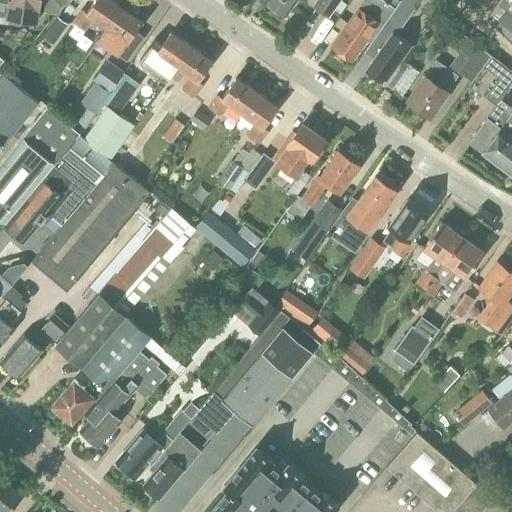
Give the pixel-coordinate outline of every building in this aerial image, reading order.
[(40,8),(41,0),(11,0),(11,1),(10,3),(0,14),(0,17),(8,19),(36,24),(39,8),(40,8)] [(108,27),(123,6),(114,0),(94,0),(87,11),(83,8),(74,21),(87,30),(94,18),(108,27)] [(265,0),(286,15),(297,0),(310,0),(316,4),(314,7),(328,18),(341,0),(265,0)] [(385,83),(412,44),(398,34),(416,8),(404,0),(401,0),(396,7),(371,42),(368,47),(377,54),(366,70),(385,83)] [(511,0),(499,0),(495,7),(493,9),(511,30),(511,0)] [(349,23),(332,46),(353,61),(368,40),(371,42),(396,7),(386,1),(379,12),(364,1),(349,23)] [(108,27),(101,37),(114,46),(113,48),(127,58),(143,35),(136,30),(143,20),(123,6),(108,27)] [(55,44),(68,24),(57,17),(43,37),(55,44)] [(157,36),(141,59),(168,79),(177,66),(193,45),(172,30),(164,41),(157,36)] [(193,45),(177,66),(191,76),(183,88),(195,97),(204,85),(198,80),(213,60),(193,45)] [(474,80),(493,55),(479,45),(471,56),(460,71),(474,80)] [(116,85),(126,72),(126,71),(108,59),(94,80),(96,82),(81,102),(87,107),(75,125),(83,131),(97,113),(116,85)] [(423,77),(409,99),(432,115),(449,90),(450,91),(459,77),(447,68),(435,59),(426,74),(423,77)] [(511,133),(511,93),(507,90),(511,84),(511,69),(509,67),(486,97),(502,108),(493,121),(488,117),(469,142),(483,153),(493,139),(503,146),(511,133)] [(9,149),(35,116),(31,113),(41,101),(9,75),(7,74),(0,82),(0,149),(4,145),(9,149)] [(242,113),(258,91),(236,76),(222,97),(218,94),(209,107),(222,116),(230,104),(242,113)] [(116,85),(103,104),(107,106),(119,115),(132,96),(116,85)] [(258,91),(242,113),(256,122),(248,134),(261,143),(270,130),(264,126),(279,106),(258,91)] [(14,154),(0,170),(0,212),(10,220),(44,180),(82,134),(84,132),(83,131),(75,125),(49,104),(37,118),(35,116),(9,149),(14,154)] [(135,126),(119,115),(107,106),(85,137),(112,159),(135,126)] [(205,130),(212,119),(197,109),(190,120),(205,130)] [(176,118),(163,135),(172,142),(185,126),(176,118)] [(293,130),(274,157),(278,160),(276,163),(285,169),(298,178),(311,161),(326,140),(303,123),(296,133),(293,130)] [(493,139),(483,153),(511,173),(511,133),(503,146),(493,139)] [(64,196),(50,213),(63,225),(115,162),(116,162),(112,159),(85,137),(82,134),(44,180),(64,196)] [(329,182),(341,191),(360,164),(339,149),(321,175),(319,173),(301,198),(313,206),(329,182)] [(231,189),(245,169),(233,160),(219,180),(231,189)] [(152,191),(115,162),(63,225),(33,260),(69,290),(152,191)] [(376,175),(357,201),(368,209),(358,222),(368,229),(378,216),(377,215),(396,189),(376,175)] [(44,180),(10,220),(5,226),(25,243),(50,213),(64,196),(44,180)] [(391,225),(384,234),(394,241),(391,245),(408,256),(416,243),(411,239),(410,238),(428,212),(424,209),(425,207),(416,201),(414,202),(409,198),(390,225),(391,225)] [(98,291),(172,207),(164,200),(156,209),(157,210),(91,286),(98,292),(98,291)] [(172,206),(98,292),(100,293),(100,292),(126,315),(186,247),(183,245),(197,228),(196,227),(173,208),(173,207),(172,206)] [(207,212),(196,227),(197,228),(244,265),(256,250),(207,212)] [(328,228),(315,219),(294,249),(308,258),(328,228)] [(424,290),(462,235),(442,221),(423,248),(435,256),(416,284),(424,290)] [(467,278),(485,251),(462,235),(424,290),(433,296),(443,282),(445,284),(455,270),(467,278)] [(366,245),(357,258),(350,267),(365,277),(386,246),(372,236),(366,245)] [(511,269),(510,268),(510,264),(503,259),(500,261),(498,259),(480,286),(494,295),(479,317),(501,332),(511,316),(511,301),(507,299),(511,291),(511,286),(510,286),(511,282),(511,269)] [(0,296),(2,297),(12,285),(13,284),(28,266),(26,264),(11,267),(4,276),(1,273),(0,274),(0,296)] [(0,348),(18,328),(12,323),(22,311),(15,305),(24,296),(12,285),(2,297),(6,301),(0,308),(0,348)] [(281,310),(276,305),(253,286),(240,301),(256,314),(251,321),(263,331),(281,310)] [(287,290),(276,305),(307,327),(319,312),(287,290)] [(62,336),(57,342),(86,367),(129,318),(126,315),(100,292),(100,293),(70,327),(62,336)] [(465,293),(453,311),(461,317),(474,299),(465,293)] [(296,337),(283,326),(291,317),(281,310),(263,331),(213,392),(222,399),(251,423),(320,342),(303,329),(296,337)] [(55,314),(47,323),(62,336),(70,327),(55,314)] [(129,318),(86,367),(95,375),(108,385),(140,348),(150,337),(129,318)] [(412,325),(395,350),(405,357),(399,365),(409,372),(432,339),(412,325)] [(19,376),(42,350),(24,335),(1,360),(19,376)] [(351,339),(338,355),(339,356),(340,355),(361,374),(374,359),(351,339)] [(413,424),(361,374),(340,355),(339,356),(338,355),(323,343),(316,352),(414,434),(418,430),(412,425),(413,424)] [(81,428),(90,436),(90,440),(95,444),(99,444),(100,445),(122,419),(113,411),(119,403),(122,405),(137,388),(147,397),(168,373),(159,364),(161,362),(153,355),(151,357),(140,348),(108,385),(97,398),(104,402),(81,428)] [(438,389),(453,375),(445,366),(430,380),(438,389)] [(179,370),(158,391),(170,402),(191,381),(179,370)] [(500,398),(511,387),(511,375),(510,373),(492,389),(500,398)] [(95,396),(97,398),(108,385),(95,375),(85,386),(75,378),(52,404),(73,422),(95,396)] [(511,388),(487,408),(503,429),(511,422),(511,388)] [(191,400),(183,410),(192,417),(199,407),(191,400)] [(144,423),(155,428),(162,412),(151,407),(144,423)] [(212,426),(196,414),(190,422),(206,435),(212,426)] [(118,460),(116,463),(117,463),(127,472),(129,469),(132,471),(135,474),(137,475),(148,462),(152,465),(152,466),(158,458),(154,455),(163,445),(143,428),(117,459),(118,460)] [(418,431),(388,466),(441,511),(452,511),(456,508),(465,498),(472,490),(478,483),(477,482),(418,431)] [(155,471),(145,483),(147,485),(146,488),(155,496),(159,495),(161,496),(183,470),(185,472),(202,451),(180,432),(158,458),(152,466),(152,465),(150,467),(155,471)] [(225,485),(230,489),(210,511),(333,511),(341,504),(325,490),(322,493),(304,478),(307,475),(291,462),(283,471),(272,462),(275,459),(259,445),(225,485)] [(0,511),(7,511),(24,493),(2,474),(0,476),(0,511)] [(478,483),(472,490),(489,505),(496,496),(478,480),(477,482),(478,483)] [(465,498),(479,511),(482,511),(489,505),(472,490),(465,498)] [(155,511),(173,511),(184,500),(174,491),(155,511)] [(456,508),(460,511),(479,511),(465,498),(456,508)]
